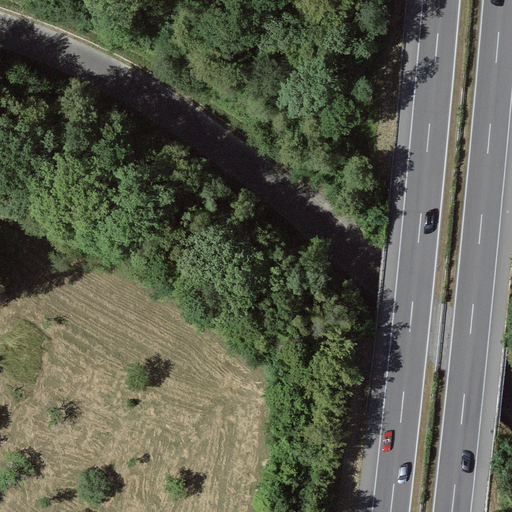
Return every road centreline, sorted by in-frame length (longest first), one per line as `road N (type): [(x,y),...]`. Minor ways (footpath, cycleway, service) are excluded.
road 1 (unclassified): [(511,402),(217,141),(130,83),(0,29)]
road 2 (motorway): [(441,0),(390,511)]
road 3 (motorway): [(452,511),(502,0)]
